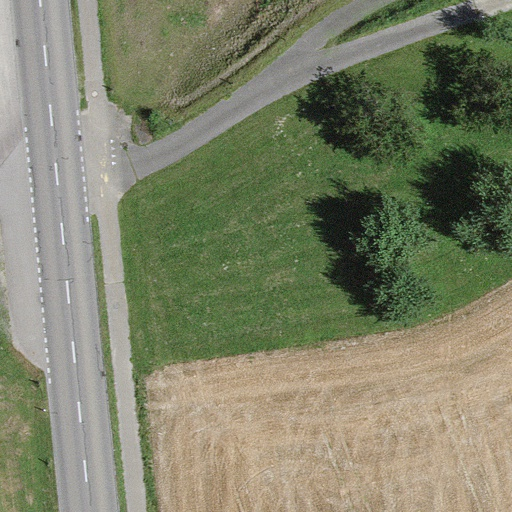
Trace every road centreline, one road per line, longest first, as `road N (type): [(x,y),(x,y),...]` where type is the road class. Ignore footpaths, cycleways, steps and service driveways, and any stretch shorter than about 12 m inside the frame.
road 1 (secondary): [(46,0),(97,511)]
road 2 (track): [(508,0),(261,93),(124,173),(66,196)]
